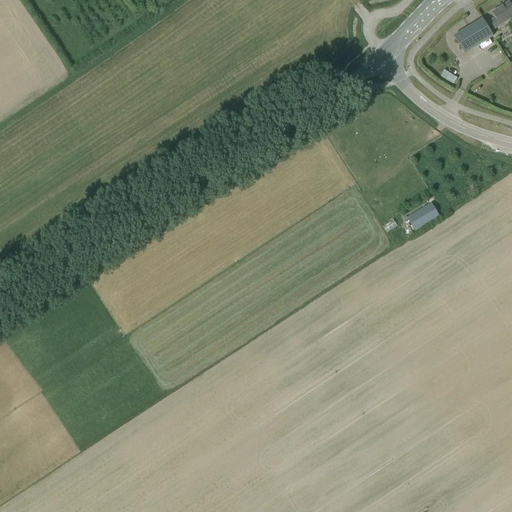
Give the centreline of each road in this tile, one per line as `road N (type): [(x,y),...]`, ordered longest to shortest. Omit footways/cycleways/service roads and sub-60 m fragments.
road 1 (tertiary): [(0,304),(383,58)]
road 2 (tertiary): [(383,58),(430,109),(511,144)]
